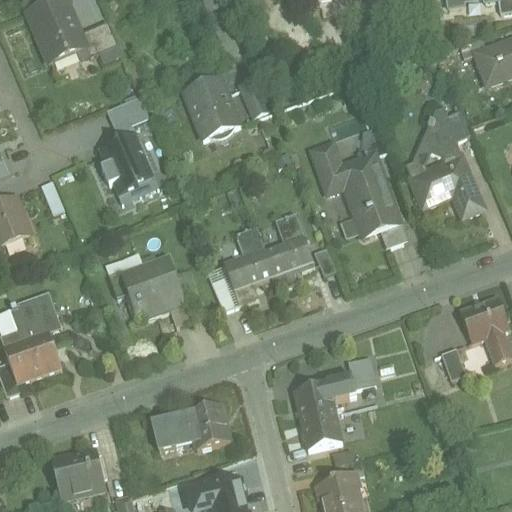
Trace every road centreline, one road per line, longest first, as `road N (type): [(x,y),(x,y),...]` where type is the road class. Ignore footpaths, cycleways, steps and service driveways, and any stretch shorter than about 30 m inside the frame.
road 1 (residential): [(511,265),(248,359)]
road 2 (residential): [(248,359),(0,446)]
road 3 (residential): [(285,511),(248,359)]
